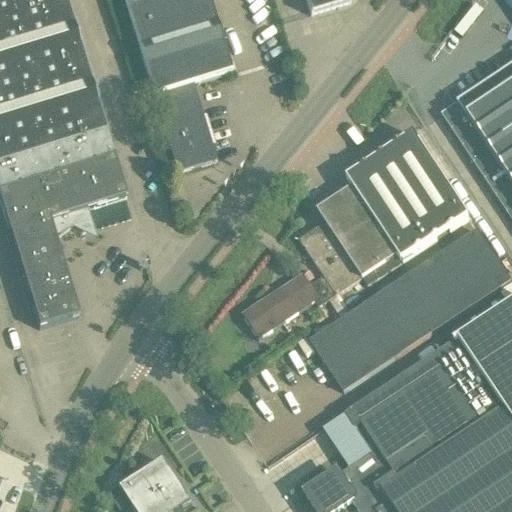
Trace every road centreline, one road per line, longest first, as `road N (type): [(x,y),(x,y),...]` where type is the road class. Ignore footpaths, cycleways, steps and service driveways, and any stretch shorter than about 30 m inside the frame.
road 1 (unclassified): [(193,272),(398,0)]
road 2 (residential): [(84,0),(158,244),(193,272)]
road 3 (unclassified): [(252,511),(153,359),(134,353)]
road 4 (unclassified): [(40,511),(79,428),(134,353)]
